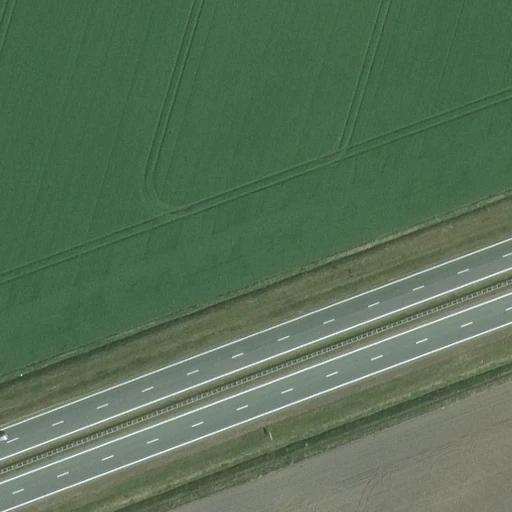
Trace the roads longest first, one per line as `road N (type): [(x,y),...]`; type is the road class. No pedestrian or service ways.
road 1 (trunk): [(511,254),(0,446)]
road 2 (trunk): [(0,499),(511,310)]
